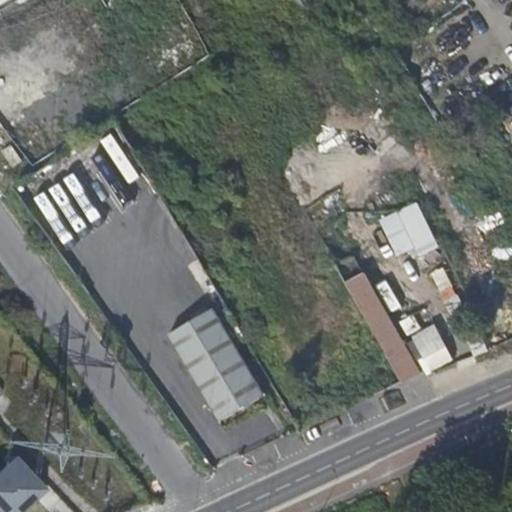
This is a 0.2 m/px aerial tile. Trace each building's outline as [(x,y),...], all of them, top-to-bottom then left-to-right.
[(108,150),(132,191),(142,185),(117,145),(108,150)] [(396,258),(410,252),(418,270),(442,259),(417,204),(379,221),(396,258)] [(415,302),(406,281),(379,292),(388,313),(415,302)] [(404,389),(405,390),(425,379),(414,360),(371,285),(353,295),(389,361),(395,371),(404,389)] [(198,341),(224,328),(210,304),(184,319),(198,341)] [(216,418),(240,404),(198,341),(184,319),(165,330),(216,418)] [(198,341),(240,404),(262,392),(224,328),(198,341)] [(19,456),(0,472),(0,510),(1,511),(26,511),(50,491),(19,456)]
